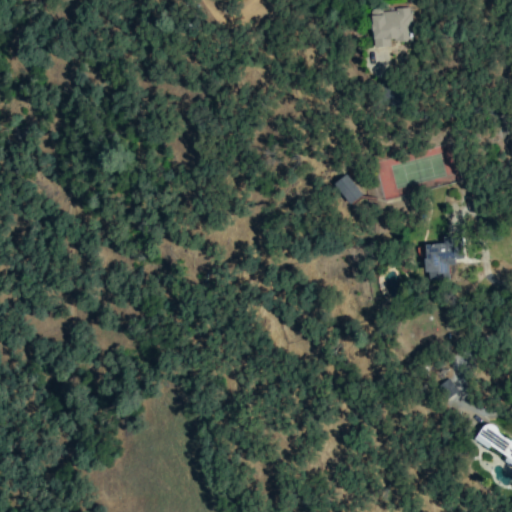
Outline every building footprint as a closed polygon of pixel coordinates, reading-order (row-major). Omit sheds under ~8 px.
[(372,48),(389,47),(389,42),(411,40),(409,9),(380,11),(380,9),(370,9),(372,48)] [(332,183),(347,205),(361,196),(346,174),(332,183)] [(461,261),(460,235),(441,236),(441,244),(424,245),(425,280),(447,279),(446,262),(461,261)] [(442,400),(456,393),(449,379),(436,386),(442,400)] [(474,439),(505,457),(503,462),(511,467),(511,473),(510,477),(511,478),(511,440),(483,423),(474,439)]
